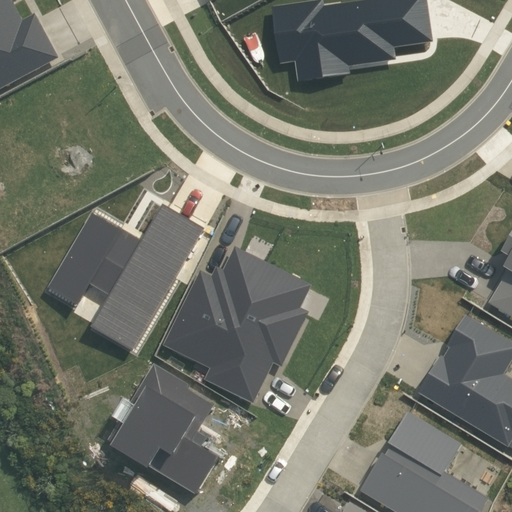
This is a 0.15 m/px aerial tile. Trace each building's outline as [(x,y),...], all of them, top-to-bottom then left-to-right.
[(0,0),(0,92),(61,60),(37,16),(24,23),(12,0),(0,0)] [(434,45),(427,0),(385,0),(325,8),(324,2),(274,9),(281,67),(296,65),(299,85),(351,77),(350,69),(397,63),(396,50),(434,45)] [(136,350),(206,227),(166,202),(143,239),(94,211),(50,286),(80,303),(92,282),(111,294),(94,325),(136,350)] [(511,266),(490,301),(511,315),(511,235),(504,248),(511,252),(511,253),(506,263),(511,266)] [(213,275),(202,270),(164,344),(211,367),(206,379),(254,403),(276,362),(283,366),(311,311),(301,307),(314,284),(237,246),(225,269),(218,265),(213,275)] [(420,392),(510,446),(511,442),(511,377),(505,373),(511,362),(511,340),(467,314),(448,345),(450,346),(445,355),(443,354),(420,392)] [(193,383),(155,361),(109,439),(198,493),(221,456),(204,445),(211,433),(203,428),(219,403),(191,386),(193,383)] [(406,408),(360,486),(402,511),(478,511),(489,495),(445,468),(463,441),(406,408)] [(369,511),(351,501),(344,511),(369,511)]
